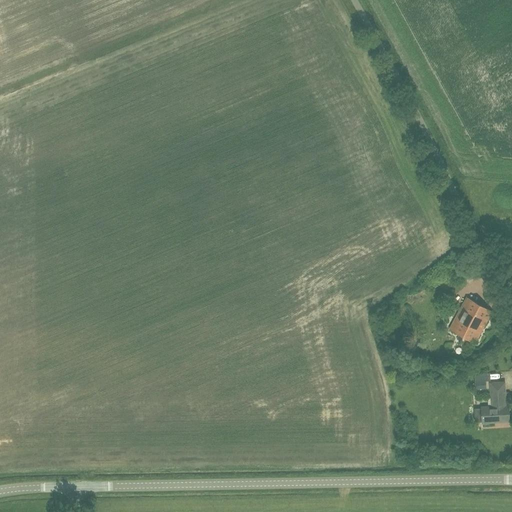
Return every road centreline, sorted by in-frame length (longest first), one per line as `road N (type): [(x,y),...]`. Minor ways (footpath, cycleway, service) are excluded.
road 1 (tertiary): [(80,486),(511,480)]
road 2 (unclassified): [(511,334),(432,149),(352,0)]
